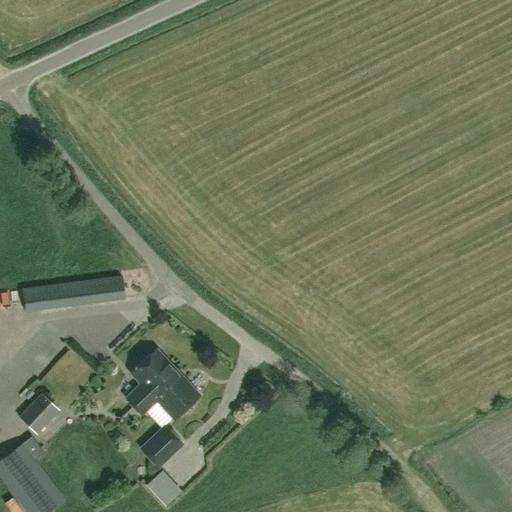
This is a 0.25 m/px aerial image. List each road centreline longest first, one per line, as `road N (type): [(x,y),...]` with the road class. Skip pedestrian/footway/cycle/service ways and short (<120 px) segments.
road 1 (unclassified): [(258,350),(174,287),(3,86)]
road 2 (unclassified): [(258,350),(348,421),(438,511)]
road 3 (unclassified): [(3,86),(188,0)]
